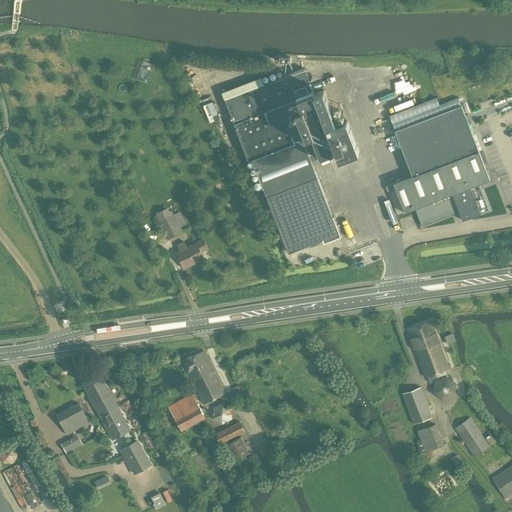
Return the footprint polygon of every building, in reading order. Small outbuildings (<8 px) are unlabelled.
[(304,69),(225,99),(242,143),(248,161),(253,159),(267,197),(318,177),(311,161),(320,157),(321,158),(337,152),(340,159),(360,151),(348,120),(338,124),(337,122),(335,123),(324,90),(314,94),(313,90),(311,91),(308,85),(310,84),(304,69)] [(403,76),(366,90),(377,119),(414,105),(403,76)] [(412,176),(393,183),(405,213),(415,209),(422,226),(459,212),(463,221),(481,214),(481,213),(489,210),(479,184),(490,180),(461,105),(395,131),(412,176)] [(318,177),(267,197),(288,253),(323,239),(324,243),(341,236),(334,217),(333,217),(318,177)] [(156,214),(168,239),(182,232),(170,208),(156,214)] [(203,239),(197,242),(186,247),(184,243),(178,246),(181,250),(177,252),(185,268),(205,258),(201,251),(208,248),(203,239)] [(430,382),(446,376),(444,370),(449,368),(431,320),(407,329),(425,377),(428,376),(430,382)] [(225,392),(205,351),(205,350),(183,361),(204,403),(225,392)] [(93,405),(99,416),(117,406),(100,375),(82,385),(93,405)] [(455,385),(447,378),(436,381),(434,393),(442,400),(453,397),(455,385)] [(403,394),(414,424),(432,417),(421,387),(403,394)] [(192,394),(169,407),(182,431),(205,418),(192,394)] [(56,415),(66,434),(88,423),(78,403),(56,415)] [(130,430),(117,406),(99,416),(112,440),(130,430)] [(455,428),(474,457),(489,447),(470,418),(455,428)] [(220,443),(244,431),(240,422),(216,434),(220,443)] [(421,453),(434,448),(443,445),(435,424),(418,431),(422,441),(417,443),(421,453)] [(241,437),(227,445),(235,460),(249,452),(241,437)] [(132,474),(151,464),(138,440),(129,445),(119,451),(132,474)] [(0,450),(0,459),(2,463),(12,463),(17,455),(13,446),(3,446),(0,450)] [(505,498),(511,493),(511,465),(492,479),(505,498)] [(166,504),(159,491),(151,496),(155,503),(154,504),(156,509),(166,504)] [(0,511),(9,511),(0,493),(0,511)]
